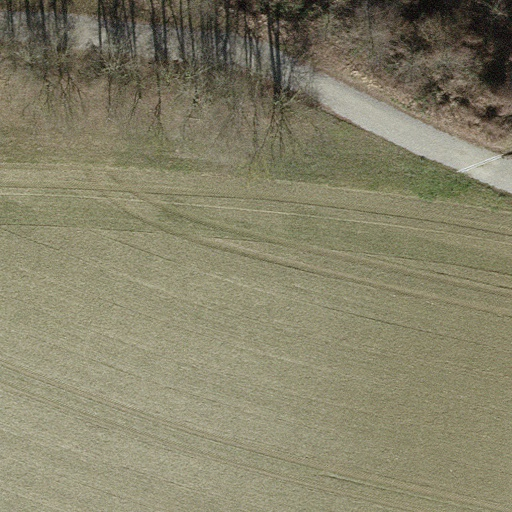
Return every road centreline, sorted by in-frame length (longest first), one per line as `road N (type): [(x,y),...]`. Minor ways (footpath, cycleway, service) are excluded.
road 1 (track): [(511,164),(260,54)]
road 2 (track): [(0,12),(25,9),(260,54)]
